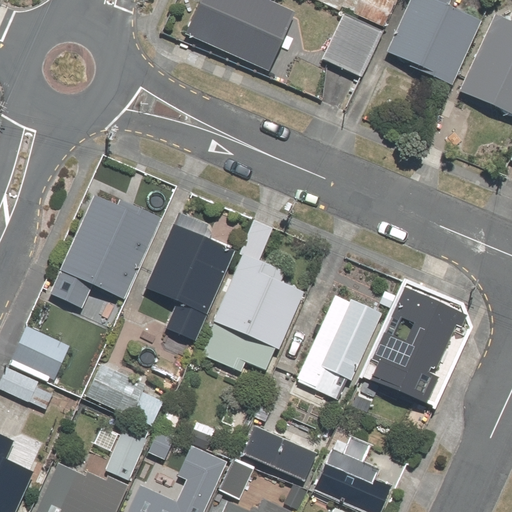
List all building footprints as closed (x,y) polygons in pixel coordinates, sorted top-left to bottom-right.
[(260,0),(197,0),(181,35),(267,74),(294,16),(260,0)] [(342,10),(320,61),(363,80),(397,0),(339,0),(336,8),(342,10)] [(452,0),(408,0),(382,54),(453,89),(484,26),(449,9),(452,0)] [(511,25),(511,27),(489,17),(455,95),(511,119),(511,25)] [(88,195),(41,298),(76,314),(87,291),(125,308),(162,228),(88,195)] [(240,256),(244,249),(175,217),(137,301),(163,313),(151,340),(193,359),(194,356),(240,256)] [(309,288),(240,256),(194,356),(234,374),(240,363),(268,376),(309,288)] [(361,387),(427,417),(471,319),(406,289),(393,317),(361,387)] [(341,411),(386,314),(336,291),(291,388),(341,411)] [(72,345),(22,322),(3,365),(52,387),(72,345)] [(97,361),(78,399),(144,432),(163,394),(97,361)] [(52,387),(3,365),(0,370),(0,393),(41,412),(52,387)] [(183,418),(166,409),(142,456),(159,465),(183,418)] [(273,432),(251,422),(217,494),(238,504),(273,432)] [(125,485),(146,440),(121,429),(118,435),(98,426),(89,445),(109,455),(101,474),(125,485)] [(0,511),(15,511),(37,464),(10,451),(16,437),(0,429),(0,511)] [(123,511),(202,511),(223,469),(185,451),(172,479),(183,483),(176,499),(137,482),(123,511)] [(32,511),(114,511),(123,495),(55,463),(32,511)] [(305,493),(336,507),(346,511),(382,511),(390,496),(318,463),(305,493)]
